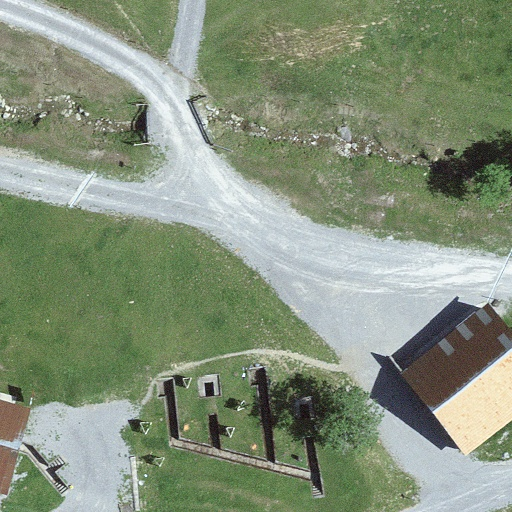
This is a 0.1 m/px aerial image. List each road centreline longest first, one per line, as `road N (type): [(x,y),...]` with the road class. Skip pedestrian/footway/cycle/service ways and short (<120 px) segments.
road 1 (track): [(0,2),(83,30),(147,67),(243,203),(294,238),(377,261),(511,282)]
road 2 (track): [(477,498),(273,224)]
road 3 (track): [(273,224),(0,172)]
